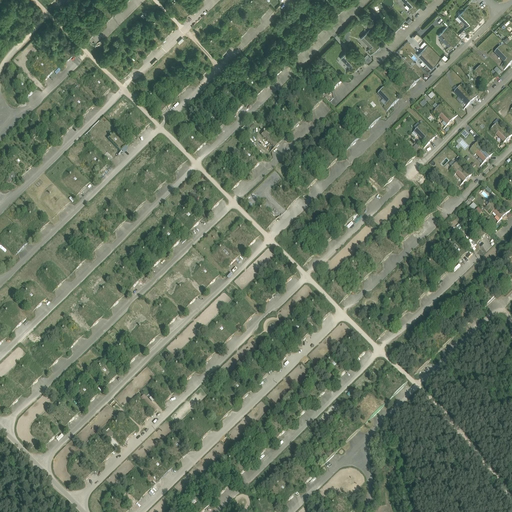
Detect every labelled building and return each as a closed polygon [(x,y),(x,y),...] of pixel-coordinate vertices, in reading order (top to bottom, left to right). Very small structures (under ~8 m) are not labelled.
[(113,14),(100,0),(95,6),(108,19),(113,14)] [(190,12),(178,0),(175,0),(172,4),(185,17),(190,12)] [(267,10),(257,0),(250,0),(249,2),(262,15),(267,10)] [(344,8),(336,0),(325,0),(338,13),(344,8)] [(421,6),(414,0),(404,0),(415,11),(421,6)] [(477,24),(464,10),(459,16),(472,29),(477,24)] [(400,26),(387,12),(382,18),(395,31),(400,26)] [(324,27),(311,14),(305,19),(318,33),(324,27)] [(247,29),(234,16),(228,21),(241,35),(247,29)] [(170,31),(157,18),(152,23),(165,37),(170,31)] [(93,33),(80,20),(75,25),(88,39),(93,33)] [(457,43),(444,30),(439,35),(452,49),(457,43)] [(380,45),(367,32),(362,37),(375,51),(380,45)] [(304,47),(291,34),(285,39),(298,52),(304,47)] [(227,49),(214,36),(208,41),(221,54),(227,49)] [(150,51),(137,38),(132,43),(145,56),(150,51)] [(73,53),(60,40),(55,45),(68,58),(73,53)] [(511,62),(511,59),(501,48),(495,53),(508,66),(511,62)] [(437,63),(424,50),(419,55),(432,68),(437,63)] [(360,65),(347,52),(342,57),(355,70),(360,65)] [(284,67),(271,53),(265,59),(278,72),(284,67)] [(207,69),(194,55),(188,61),(201,74),(207,69)] [(130,71),(117,57),(112,63),(125,76),(130,71)] [(53,73),(40,59),(35,65),(48,78),(53,73)] [(494,81),(481,67),(475,73),(488,86),(494,81)] [(417,83),(404,69),(398,75),(411,88),(417,83)] [(340,85),(327,71),(322,77),(335,90),(340,85)] [(263,86),(250,73),(245,79),(258,92),(263,86)] [(186,88),(173,75),(168,80),(181,94),(186,88)] [(110,90),(97,77),(91,82),(104,96),(110,90)] [(33,92),(20,79),(15,84),(28,98),(33,92)] [(474,100),(461,87),(455,92),(468,106),(474,100)] [(397,102),(384,89),(378,94),(391,108),(397,102)] [(320,104),(307,91),(302,96),(315,110),(320,104)] [(243,106),(230,93),(225,98),(238,112),(243,106)] [(166,108),(153,95),(148,100),(161,113),(166,108)] [(90,110),(77,97),(71,102),(84,115),(90,110)] [(453,120),(440,107),(435,112),(440,117),(444,122),(442,124),(446,128),(453,120)] [(377,122),(364,109),(358,114),(371,127),(377,122)] [(300,124),(287,111),(282,116),(294,129),(300,124)] [(223,126),(210,113),(205,118),(218,131),(223,126)] [(146,128),(133,114),(128,120),(141,133),(146,128)] [(70,130),(57,116),(51,122),(64,135),(70,130)] [(251,120),(245,125),(248,128),(253,123),(251,120)] [(510,138),(497,124),(492,130),(505,143),(510,138)] [(420,126),(415,132),(428,145),(433,140),(420,126)] [(357,142),(344,128),(338,134),(351,147),(357,142)] [(280,144),(267,130),(261,136),(274,149),(280,144)] [(203,145),(190,132),(185,138),(198,151),(203,145)] [(126,147),(113,134),(108,139),(121,153),(126,147)] [(50,149),(37,136),(31,141),(44,155),(50,149)] [(265,148),(267,146),(258,138),(256,140),(265,148)] [(490,157),(477,144),(472,149),(485,163),(490,157)] [(413,159),(400,146),(395,151),(408,165),(413,159)] [(337,161),(324,148),(318,153),(331,167),(337,161)] [(260,163),(247,150),(241,155),(254,169),(260,163)] [(183,165),(170,152),(165,157),(178,170),(183,165)] [(106,167),(93,154),(88,159),(101,172),(106,167)] [(16,156),(11,161),(24,174),(29,169),(16,156)] [(470,177),(457,164),(451,169),(464,182),(470,177)] [(393,179),(380,166),(375,171),(388,184),(393,179)] [(316,181),(303,168),(298,173),(311,186),(316,181)] [(240,183),(227,170),(221,175),(234,188),(240,183)] [(163,185),(150,172),(144,177),(157,190),(163,185)] [(86,187),(73,173),(68,179),(81,192),(86,187)] [(450,197),(437,183),(431,189),(444,202),(450,197)] [(373,199),(360,185),(355,191),(368,204),(373,199)] [(296,201),(283,187),(278,193),(291,206),(296,201)] [(220,203),(207,189),(201,195),(214,208),(220,203)] [(143,204),(130,191),(124,197),(137,210),(143,204)] [(66,206),(53,193),(48,198),(61,212),(66,206)] [(507,214),(493,201),(488,206),(497,216),(495,218),(499,222),(507,214)] [(417,203),(411,208),(424,222),(430,216),(417,203)] [(474,203),(469,207),(473,211),(478,207),(474,203)] [(353,218),(340,205),(334,210),(348,224),(353,218)] [(276,220),(263,207),(258,212),(271,226),(276,220)] [(199,222),(186,209),(181,214),(194,228),(199,222)] [(123,224),(110,211),(104,216),(117,229),(123,224)] [(46,226),(33,213),(27,218),(41,231),(46,226)] [(486,234),(473,221),(468,226),(481,239),(486,234)] [(410,236),(397,223),(391,228),(404,241),(410,236)] [(333,238),(320,225),(314,230),(327,243),(333,238)] [(256,240),(243,227),(238,232),(251,245),(256,240)] [(179,242),(166,229),(161,234),(174,247),(179,242)] [(103,244),(90,230),(84,236),(97,249),(103,244)] [(26,246),(13,232),(7,238),(20,251),(26,246)] [(466,254),(453,240),(448,246),(461,259),(466,254)] [(390,256),(376,242),(371,248),(384,261),(390,256)] [(313,258),(300,244),(294,250),(307,263),(313,258)] [(236,260),(223,246),(218,252),(231,265),(236,260)] [(159,262),(146,248),(141,254),(154,267),(159,262)] [(83,263),(70,250),(64,256),(77,269),(83,263)] [(446,273),(433,260),(428,265),(441,279),(446,273)] [(369,275),(356,262),(351,267),(364,281),(369,275)] [(511,266),(507,262),(501,268),(511,279),(511,266)] [(293,277),(280,264),(274,269),(287,283),(293,277)] [(216,279),(203,266),(197,271),(210,285),(216,279)] [(139,281),(126,268),(121,273),(134,287),(139,281)] [(62,283),(49,270),(44,275),(57,288),(62,283)] [(426,293),(413,280),(408,285),(421,298),(426,293)] [(349,295),(336,282),(331,287),(344,300),(349,295)] [(273,297),(260,284),(254,289),(267,302),(273,297)] [(484,285),(478,291),(489,303),(494,298),(496,297),(484,285)] [(196,299),(183,286),(177,291),(190,304),(196,299)] [(119,301),(106,288),(101,293),(114,306),(119,301)] [(42,303),(29,289),(24,295),(37,308),(42,303)] [(406,313),(393,299),(388,305),(401,318),(406,313)] [(329,314),(316,301),(311,307),(324,320),(329,314)] [(253,317),(240,303),(234,309),(247,322),(253,317)] [(163,305),(157,311),(170,324),(176,319),(163,305)] [(99,320),(86,307),(81,313),(94,326),(99,320)] [(473,319),(461,307),(454,314),(466,326),(473,319)] [(22,322),(9,309),(4,315),(17,328),(22,322)] [(386,332),(373,319),(367,324),(380,338),(386,332)] [(309,334),(296,321),(291,326),(304,340),(309,334)] [(219,323),(214,328),(227,342),(232,336),(219,323)] [(156,338),(143,325),(137,330),(150,344),(156,338)] [(79,340),(66,327),(60,332),(73,345),(79,340)] [(449,342),(438,330),(431,337),(443,349),(449,342)] [(366,352),(353,339),(347,344),(360,357),(366,352)] [(289,354),(276,341),(271,346),(284,359),(289,354)] [(212,356),(199,343),(194,348),(207,361),(212,356)] [(123,345),(117,350),(130,363),(136,358),(123,345)] [(59,360),(46,347),(40,352),(53,365),(59,360)] [(426,365),(414,353),(408,359),(420,371),(426,365)] [(346,372),(333,358),(327,364),(340,377),(346,372)] [(269,373),(256,360),(251,365),(264,379),(269,373)] [(192,375),(179,362),(174,367),(187,381),(192,375)] [(115,378),(102,364),(97,370),(110,383),(115,378)] [(39,379),(26,366),(20,372),(33,385),(39,379)] [(403,388),(391,376),(385,382),(396,394),(403,388)] [(326,391),(313,378),(307,383),(320,397),(326,391)] [(249,393),(236,380),(230,385),(243,399),(249,393)] [(172,395),(159,382),(154,387),(167,401),(172,395)] [(95,397),(82,384),(77,389),(90,403),(95,397)] [(19,399),(6,386),(0,391),(13,405),(19,399)] [(306,411),(293,398),(287,403),(300,416),(306,411)] [(380,410),(368,398),(361,405),(373,417),(380,410)] [(229,413),(216,400),(210,405),(223,418),(229,413)] [(152,415),(139,401),(134,407),(147,420),(152,415)] [(75,417),(62,404),(57,409),(70,422),(75,417)] [(285,431),(272,417),(267,423),(280,436),(285,431)] [(209,432),(196,419),(190,424),(203,438),(209,432)] [(132,434),(119,421),(114,426),(127,440),(132,434)] [(357,433),(345,421),(338,428),(350,440),(357,433)] [(55,437),(42,423),(37,429),(50,442),(55,437)] [(114,448),(118,445),(110,436),(113,433),(109,429),(102,436),(114,448)] [(266,450),(253,437),(247,442),(260,455),(266,450)] [(189,452),(176,439),(170,444),(183,458),(189,452)] [(112,454),(99,441),(93,446),(106,460),(112,454)] [(333,456),(322,444),(315,450),(327,462),(333,456)] [(245,470),(232,457),(227,462),(240,475),(245,470)] [(169,472),(156,458),(150,464),(163,477),(169,472)] [(92,474),(79,461),(73,466),(86,479),(92,474)] [(313,477),(300,464),(295,469),(308,482),(313,477)] [(225,490),(212,476),(207,482),(220,495),(225,490)] [(148,492),(135,478),(130,484),(143,497),(148,492)] [(294,495),(281,482),(276,487),(289,501),(294,495)] [(202,511),(205,509),(192,496),(187,501),(197,511),(202,511)] [(127,511),(128,511),(115,498),(110,503),(118,511),(127,511)] [(274,511),(263,500),(258,505),(264,511),(274,511)] [(347,511),(337,501),(331,506),(336,511),(347,511)]
